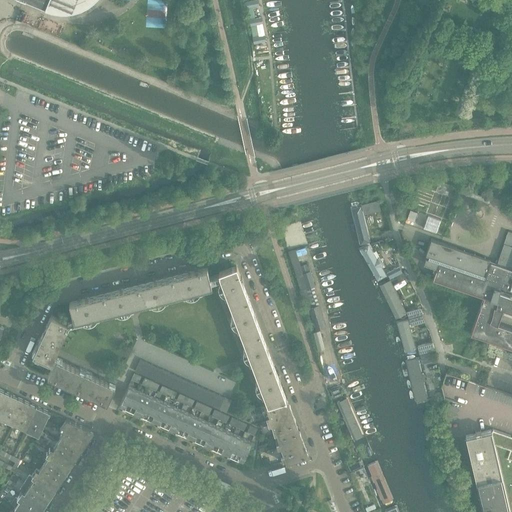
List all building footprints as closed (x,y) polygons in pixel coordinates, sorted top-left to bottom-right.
[(41,9),(45,10),(48,11),(50,12),(52,13),(54,13),(56,13),(59,13),(62,13),(65,13),(68,13),(71,13),(74,12),(77,11),(80,10),(82,9),(85,8),(88,6),(90,5),(92,3),(95,1),(95,0),(31,0),(37,4),(40,6),(41,7),(42,8),(41,8),(41,9)] [(259,5),(257,0),(253,0),(254,0),(246,2),(254,43),(266,41),(265,35),(259,36),(256,24),(263,23),(261,17),(255,18),(253,6),(259,5)] [(38,27),(42,15),(23,9),(19,20),(38,27)] [(459,193),(479,200),(481,196),(460,188),(459,193)] [(490,204),(492,199),(482,195),(480,201),(490,204)] [(407,220),(415,222),(418,213),(410,210),(407,220)] [(370,244),(362,211),(353,213),(362,246),(370,244)] [(437,231),(441,219),(429,214),(424,227),(437,231)] [(511,232),(508,231),(498,259),(496,259),(495,263),(511,268),(511,277),(508,290),(511,291),(511,232)] [(285,239),(287,246),(301,242),(299,235),(285,239)] [(511,291),(508,290),(511,277),(511,268),(495,263),(490,261),(491,261),(456,249),(457,247),(431,239),(426,254),(429,255),(428,258),(426,257),(423,263),(436,267),(432,279),(484,297),(480,309),(479,309),(471,334),(511,348),(511,328),(497,324),(498,321),(500,321),(501,317),(500,317),(503,309),(511,311),(511,291)] [(389,276),(370,244),(358,251),(378,283),(389,276)] [(288,251),(296,276),(296,277),(300,290),(299,291),(305,310),(309,309),(315,330),(326,327),(319,305),(313,307),(307,289),(315,286),(311,272),(303,274),(295,249),(288,251)] [(225,289),(231,305),(249,298),(243,282),(236,265),(219,272),(225,289)] [(391,278),(403,271),(400,265),(388,272),(391,278)] [(207,268),(173,276),(177,295),(212,286),(207,268)] [(173,276),(138,285),(143,303),(177,295),(173,276)] [(409,314),(391,279),(378,285),(396,320),(409,314)] [(138,285),(104,294),(109,312),(143,303),(138,285)] [(104,294),(70,303),(74,321),(85,318),(109,312),(104,294)] [(237,322),(244,339),(261,332),(255,315),(249,298),(231,305),(237,322)] [(51,315),(33,354),(54,364),(57,357),(53,355),(68,323),(51,315)] [(418,350),(409,319),(396,322),(404,353),(418,350)] [(250,355),(256,372),(274,365),(268,348),(261,332),(244,339),(250,355)] [(48,376),(78,389),(85,372),(56,359),(57,357),(54,364),(48,376)] [(429,398),(420,358),(409,360),(418,401),(429,398)] [(140,374),(146,361),(140,359),(135,371),(140,374)] [(146,361),(140,374),(146,376),(152,364),(146,361)] [(146,376),(152,379),(157,367),(152,364),(146,376)] [(268,404),(269,404),(287,399),(280,382),(274,365),(256,372),(263,389),(265,395),(268,404)] [(157,367),(152,379),(158,382),(163,369),(157,367)] [(158,382),(163,384),(169,372),(163,369),(158,382)] [(78,389),(107,403),(115,385),(100,379),(85,372),(78,389)] [(169,372),(163,384),(169,387),(174,374),(169,372)] [(142,376),(134,373),(131,379),(139,383),(142,376)] [(169,387),(175,389),(180,377),(174,374),(169,387)] [(180,377),(175,389),(180,392),(186,379),(180,377)] [(142,384),(149,387),(152,381),(145,378),(142,384)] [(180,392),(186,394),(192,382),(186,379),(180,392)] [(159,384),(152,381),(149,387),(156,391),(159,384)] [(192,382),(186,394),(192,397),(198,385),(192,382)] [(126,412),(127,413),(137,389),(128,385),(120,403),(125,405),(122,412),(125,413),(126,412)] [(159,392),(167,395),(170,389),(162,385),(159,392)] [(192,397),(198,400),(203,387),(198,385),(192,397)] [(203,387),(198,400),(203,402),(209,390),(203,387)] [(24,400),(0,388),(0,413),(15,420),(24,400)] [(146,393),(137,389),(127,413),(132,415),(134,410),(138,411),(146,393)] [(177,392),(170,389),(167,395),(174,398),(177,392)] [(203,402),(209,405),(215,392),(209,390),(203,402)] [(215,392),(209,405),(215,407),(220,395),(215,392)] [(155,397),(146,393),(138,411),(142,413),(140,418),(144,421),(155,397)] [(177,400),(185,403),(188,397),(180,393),(177,400)] [(215,407),(220,410),(226,397),(220,395),(215,407)] [(156,419),(163,401),(155,397),(144,421),(146,421),(145,422),(149,424),(152,418),(156,419)] [(188,397),(185,403),(191,406),(194,400),(188,397)] [(227,410),(232,400),(226,397),(220,410),(226,412),(227,410)] [(365,438),(347,397),(337,402),(354,442),(365,438)] [(274,433),(279,432),(298,426),(293,412),(288,399),(287,399),(269,404),(273,414),(267,415),(269,420),(263,421),(264,426),(270,424),(274,433)] [(49,418),(53,413),(24,400),(15,420),(40,432),(47,417),(49,418)] [(172,405),(163,401),(156,419),(159,421),(156,428),(160,429),(161,428),(162,429),(172,405)] [(194,408),(202,411),(205,405),(197,401),(194,408)] [(451,410),(459,412),(461,403),(452,401),(451,410)] [(172,405),(162,429),(167,431),(169,426),(173,427),(181,409),(172,405)] [(212,407),(205,405),(202,411),(209,414),(212,407)] [(190,413),(181,409),(173,427),(177,429),(174,434),(179,436),(190,413)] [(212,416),(220,419),(223,413),(215,409),(212,416)] [(187,434),(190,435),(198,417),(190,413),(179,436),(181,437),(180,438),(184,440),(187,434)] [(229,416),(223,413),(220,419),(227,422),(229,416)] [(198,417),(190,435),(194,437),(192,443),(195,445),(196,444),(197,444),(207,421),(198,417)] [(237,427),(240,420),(232,417),(229,423),(237,427)] [(65,436),(61,441),(70,446),(67,450),(76,456),(79,451),(80,451),(82,448),(81,447),(84,443),(87,438),(88,438),(91,434),(90,430),(68,420),(63,429),(60,433),(65,436)] [(240,420),(237,427),(244,430),(247,423),(240,420)] [(216,425),(207,421),(197,444),(202,446),(204,442),(208,443),(216,425)] [(225,429),(216,425),(208,443),(212,445),(209,450),(214,452),(225,429)] [(255,435),(258,428),(251,425),(248,432),(255,435)] [(307,451),(298,426),(279,432),(283,441),(277,443),(278,447),(284,445),(286,453),(281,454),(283,461),(305,455),(307,451)] [(233,433),(225,429),(214,452),(216,453),(215,454),(219,455),(221,450),(225,451),(233,433)] [(510,511),(510,510),(511,503),(511,448),(489,441),(493,429),(492,431),(492,429),(481,432),(481,429),(476,430),(476,433),(466,435),(483,511),(510,511)] [(242,437),(233,433),(225,451),(229,453),(227,459),(230,461),(231,460),(232,460),(242,437)] [(252,441),(242,437),(232,460),(237,462),(239,457),(243,460),(252,441)] [(51,458),(48,463),(56,468),(53,472),(62,477),(64,473),(66,473),(67,470),(67,469),(70,465),(72,461),(74,460),(76,458),(75,456),(76,456),(67,450),(70,446),(61,441),(56,450),(51,447),(48,451),(46,455),(51,458)] [(395,501),(378,460),(366,465),(383,506),(395,501)] [(56,486),(58,482),(60,482),(62,479),(61,478),(62,477),(53,472),(56,468),(48,463),(41,472),(37,469),(34,472),(32,476),(36,480),(33,484),(42,490),(39,494),(47,499),(50,495),(51,495),(54,491),(53,490),(56,486)] [(38,511),(41,508),(44,504),(46,504),(47,501),(47,500),(47,499),(39,494),(42,490),(33,484),(27,494),(22,491),(20,494),(17,498),(22,501),(19,506),(27,511),(38,511)]
